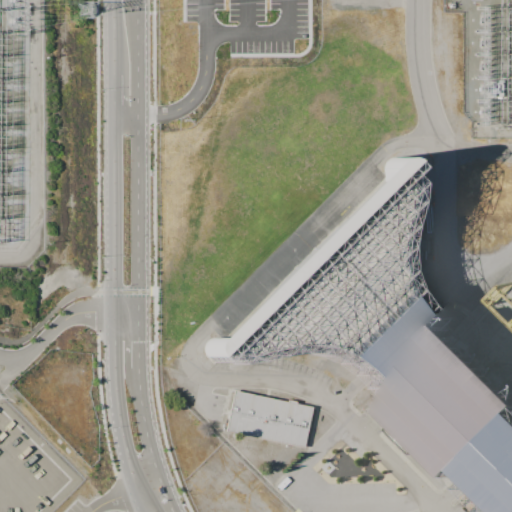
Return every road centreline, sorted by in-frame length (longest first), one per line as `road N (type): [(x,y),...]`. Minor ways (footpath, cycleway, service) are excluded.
road 1 (residential): [(438,511),(336,397),(199,372),(190,348),(390,145),(418,140),(444,149)]
road 2 (residential): [(136,0),(138,313),(148,420),(178,511)]
road 3 (residential): [(113,0),(113,377),(120,441),(145,511)]
road 4 (residential): [(473,296),(444,255),(446,157),(424,71),(419,0)]
